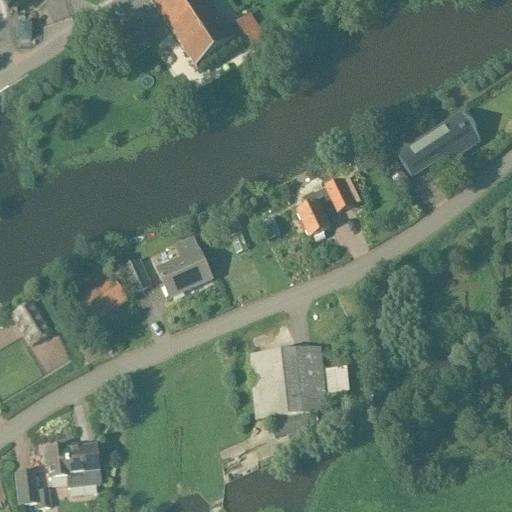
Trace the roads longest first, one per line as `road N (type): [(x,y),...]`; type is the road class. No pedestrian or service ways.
road 1 (tertiary): [(0,437),(89,383),(369,265),(511,158)]
road 2 (track): [(369,511),(369,305),(359,270)]
road 3 (unclassified): [(0,82),(128,0)]
